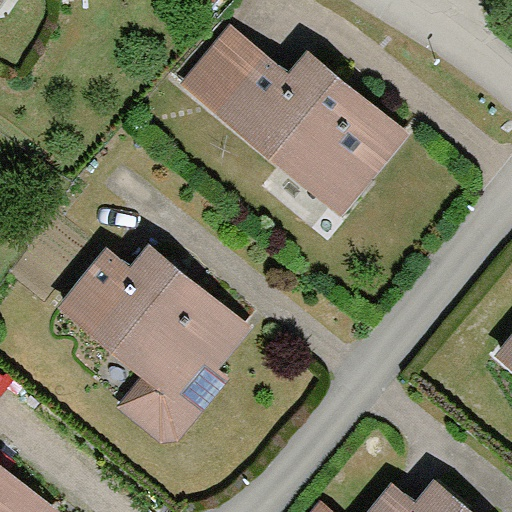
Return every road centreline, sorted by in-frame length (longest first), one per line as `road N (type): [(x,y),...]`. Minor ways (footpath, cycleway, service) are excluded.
road 1 (residential): [(289,511),(511,237)]
road 2 (residential): [(396,0),(511,82)]
